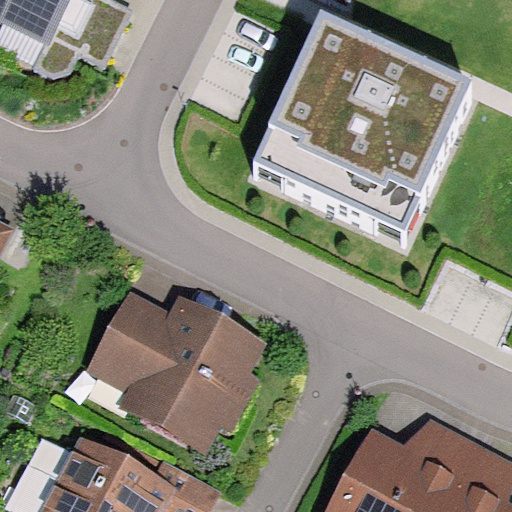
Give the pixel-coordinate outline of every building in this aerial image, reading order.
[(0,0),(0,27),(51,53),(77,0),(0,0)] [(315,0),(315,6),(360,9),(360,0),(315,0)] [(395,65),(322,33),(261,171),(409,236),(470,98),(395,65)] [(0,256),(17,226),(0,216),(0,256)] [(139,281),(80,391),(204,456),(262,347),(139,281)] [(186,511),(202,482),(70,412),(17,511),(186,511)] [(439,511),(456,480),(367,436),(328,511),(439,511)] [(511,511),(511,509),(456,480),(439,511),(511,511)]
